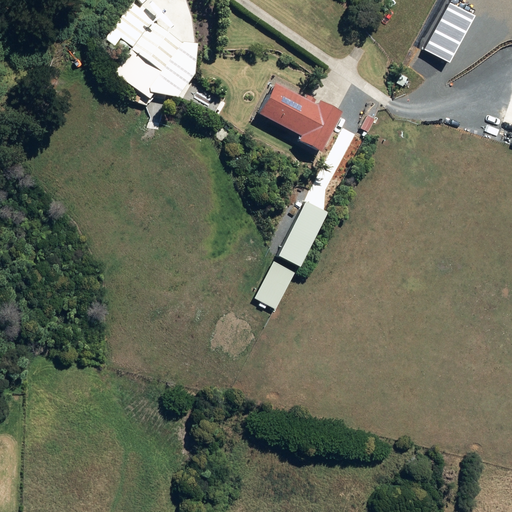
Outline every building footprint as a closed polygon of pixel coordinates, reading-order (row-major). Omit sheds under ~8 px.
[(476,16),(450,2),(425,50),(450,63),(476,16)] [(116,71),(151,98),(155,93),(178,97),(196,73),(198,44),(182,43),(133,4),(107,37),(115,43),(120,36),(135,47),(116,71)] [(335,8),(326,12),(335,29),(343,24),(335,8)] [(396,83),(403,87),(407,78),(401,75),(396,83)] [(298,139),(321,151),(341,112),(319,100),(316,104),(314,103),(315,100),(307,95),(305,99),(274,82),(258,113),(301,135),(298,139)] [(360,129),(368,132),(374,120),(367,116),(360,129)] [(319,203),(325,207),(328,200),(322,197),(319,203)]
